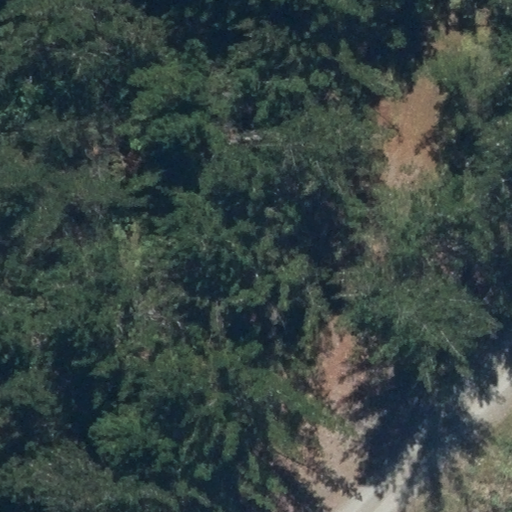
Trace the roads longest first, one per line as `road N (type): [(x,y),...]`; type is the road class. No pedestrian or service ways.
road 1 (track): [(418,437),(477,0)]
road 2 (track): [(347,511),(511,342)]
